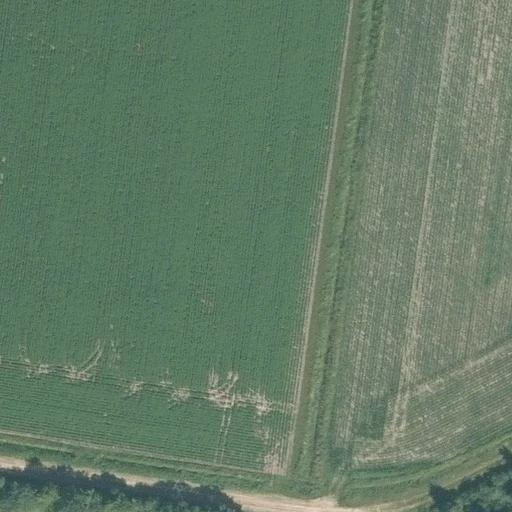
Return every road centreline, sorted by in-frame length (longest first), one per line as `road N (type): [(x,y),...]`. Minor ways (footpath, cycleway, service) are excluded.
road 1 (track): [(309,511),(0,465)]
road 2 (track): [(511,458),(424,502),(355,511)]
